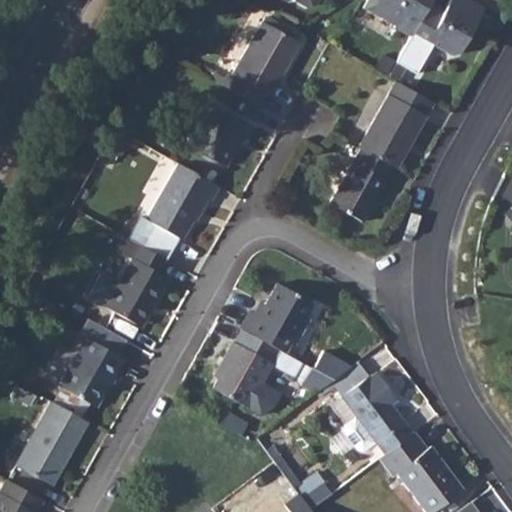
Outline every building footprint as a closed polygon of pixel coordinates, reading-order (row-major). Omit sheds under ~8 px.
[(392,27),(407,36),(409,32),(427,0),(364,0),(361,6),(394,25),(392,27)] [(428,0),(427,0),(409,32),(447,55),(457,52),(481,8),(466,0),(464,0),(462,1),(461,0),(446,0),(442,8),(428,0)] [(217,68),(211,79),(256,104),(264,90),(270,94),(299,44),(261,23),(231,76),(217,68)] [(392,62),(385,75),(394,80),(401,67),(392,62)] [(395,81),(358,148),(360,149),(390,166),(396,169),(432,102),(395,81)] [(212,104),(188,146),(224,167),(240,140),(244,142),(253,127),(212,104)] [(115,127),(104,147),(119,156),(130,136),(115,127)] [(360,149),(355,157),(330,205),(362,223),(385,181),(383,179),(390,166),(360,149)] [(219,187),(178,163),(146,220),(182,241),(205,200),(210,203),(219,187)] [(89,297),(136,325),(146,306),(151,308),(167,280),(159,275),(166,261),(140,246),(127,238),(120,251),(133,259),(118,284),(102,274),(89,297)] [(249,310),(241,328),(277,348),(283,351),(310,302),(276,281),(264,304),(257,315),(253,313),(249,310)] [(26,284),(19,297),(32,305),(37,307),(44,294),(26,284)] [(222,369),(212,387),(247,407),(271,362),(270,361),(277,348),(241,328),(234,341),(233,340),(218,367),(222,369)] [(86,340),(59,387),(95,407),(122,359),(86,340)] [(307,364),(300,380),(316,390),(331,378),(307,364)] [(366,375),(340,395),(354,414),(341,424),(340,429),(355,449),(360,450),(373,440),(382,452),(409,433),(388,405),(394,400),(375,373),(369,377),(366,375)] [(87,422),(51,402),(15,466),(50,486),(87,422)] [(382,452),(376,457),(390,474),(393,472),(422,511),(427,511),(460,488),(428,445),(424,447),(412,430),(409,433),(382,452)] [(315,473),(294,490),(309,508),(329,493),(315,473)] [(7,481),(0,492),(0,511),(35,511),(42,501),(7,481)] [(288,510),(284,511),(311,511),(309,508),(294,490),(281,500),(288,510)]
